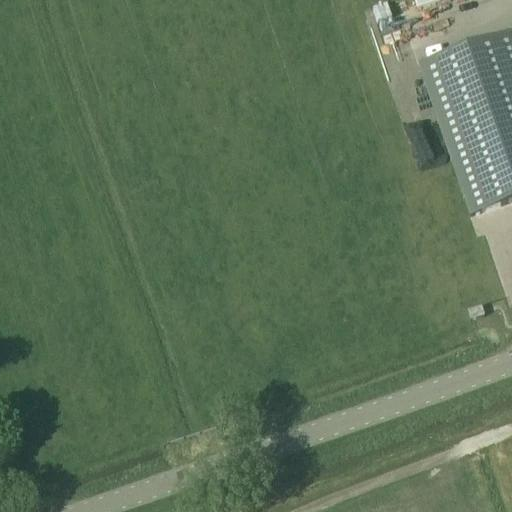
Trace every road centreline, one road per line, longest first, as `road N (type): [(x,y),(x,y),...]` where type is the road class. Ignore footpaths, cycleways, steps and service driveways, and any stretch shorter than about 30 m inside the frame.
road 1 (unclassified): [(94,511),(511,360)]
road 2 (track): [(303,511),(511,433)]
